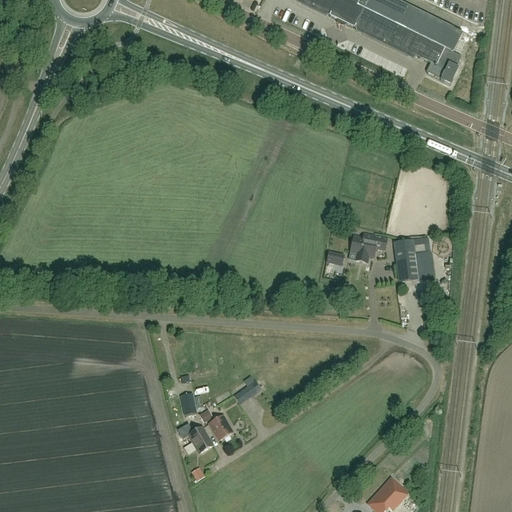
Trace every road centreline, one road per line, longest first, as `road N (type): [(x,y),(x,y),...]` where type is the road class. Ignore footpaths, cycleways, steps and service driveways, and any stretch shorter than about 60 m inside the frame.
road 1 (unclassified): [(321,511),(431,394),(437,371),(424,352),(372,333),(0,306)]
road 2 (primary): [(511,176),(208,47)]
road 3 (unclassified): [(511,137),(338,64),(213,0)]
